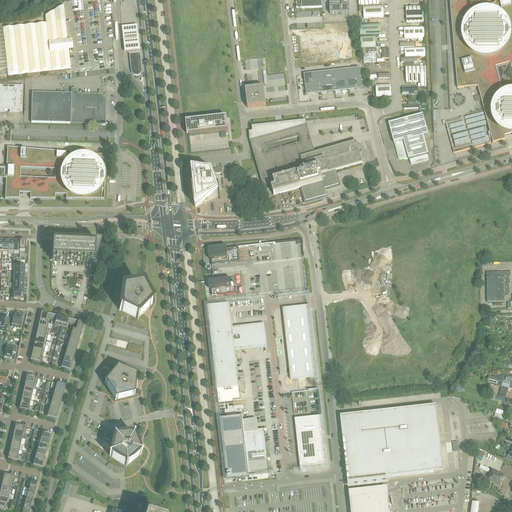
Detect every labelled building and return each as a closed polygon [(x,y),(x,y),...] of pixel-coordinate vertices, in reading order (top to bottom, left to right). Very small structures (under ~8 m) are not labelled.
[(296,8),(302,8),(302,9),(322,8),(321,0),(301,0),(296,0),(296,8)] [(349,0),(329,0),(330,15),(350,14),(349,0)] [(449,0),(456,71),(508,57),(511,56),(511,3),(511,0),(449,0)] [(46,24),(3,29),(8,77),(71,70),(69,51),(72,50),(71,41),(67,41),(63,6),(45,16),(46,24)] [(384,7),(364,7),(364,18),(384,17),(384,7)] [(405,17),(422,16),(422,7),(420,7),(405,7),(405,17)] [(380,24),(360,25),(361,36),(381,35),(380,24)] [(121,28),(124,53),(126,53),(139,51),(137,27),(121,28)] [(403,28),(404,39),(423,38),(423,28),(403,28)] [(375,36),(361,36),(361,48),(376,47),(375,36)] [(405,49),(405,57),(417,57),(420,56),(425,56),(425,48),(405,49)] [(368,52),(368,54),(364,55),(364,63),(376,63),(376,52),(368,52)] [(141,71),(141,70),(140,53),(129,55),(131,71),(131,72),(131,73),(132,73),(132,74),(133,74),(133,75),(134,75),(135,76),(136,76),(137,76),(138,76),(138,75),(139,75),(140,75),(140,74),(141,73),(141,72),(141,71)] [(493,143),(505,140),(505,138),(504,136),(511,133),(511,56),(508,57),(456,71),(457,88),(478,87),(480,96),(475,97),(477,102),(481,101),(493,143)] [(425,86),(424,67),(405,68),(405,83),(417,82),(417,87),(425,86)] [(315,74),(311,74),(304,75),(305,81),(305,89),(306,89),(306,95),(363,89),(363,88),(362,89),(360,70),(360,69),(315,74)] [(391,85),(376,86),(376,97),(391,96),(391,85)] [(246,90),(248,109),(266,106),(264,88),(246,90)] [(96,95),(62,94),(31,93),(30,123),(105,125),(106,100),(101,95),(96,95)] [(394,144),(398,159),(401,160),(404,160),(408,160),(409,160),(410,160),(411,165),(429,160),(427,155),(429,155),(423,136),(428,134),(423,115),(388,124),(394,144)] [(188,136),(228,131),(227,117),(186,122),(188,136)] [(252,126),(252,132),(249,133),(250,138),(249,138),(250,143),(256,161),(259,172),(263,186),(264,191),(272,189),(274,196),(302,188),(305,202),(327,196),(325,189),(339,185),(335,171),(363,163),(357,142),(315,154),(306,121),(284,123),(277,124),(252,127),(252,126)] [(0,177),(6,177),(5,199),(19,199),(19,193),(30,193),(30,197),(30,199),(55,199),(55,194),(66,195),(66,198),(66,199),(104,200),(104,199),(101,199),(102,197),(104,197),(106,156),(7,148),(7,159),(7,167),(0,167),(0,166),(0,177)] [(196,207),(197,206),(220,194),(212,175),(212,169),(194,171),(193,171),(192,171),(196,207)] [(52,260),(91,261),(93,262),(94,262),(94,261),(96,262),(101,245),(94,244),(53,242),(53,244),(52,244),(52,260)] [(209,261),(211,260),(212,264),(239,261),(237,247),(237,246),(235,247),(235,248),(227,249),(226,246),(208,248),(209,261)] [(387,264),(399,303),(413,298),(402,260),(387,264)] [(487,303),(505,302),(504,295),(509,295),(509,272),(498,272),(498,277),(487,277),(487,303)] [(209,290),(211,290),(212,296),(213,296),(214,297),(216,297),(216,296),(225,295),(225,296),(228,296),(228,295),(236,294),(235,282),(231,283),(230,279),(215,281),(208,281),(209,290)] [(146,309),(149,306),(151,304),(152,305),(152,304),(151,304),(150,302),(143,289),(143,290),(142,288),(143,286),(142,286),(141,287),(139,288),(125,290),(123,291),(122,290),(123,291),(123,293),(122,298),(121,302),(121,307),(120,309),(119,310),(119,311),(121,310),(122,311),(123,311),(135,317),(137,318),(137,320),(138,319),(138,318),(139,316),(142,313),(144,311),(146,309)] [(208,308),(219,405),(234,403),(234,402),(234,400),(233,397),(240,397),(235,351),(267,347),(264,324),(233,328),(230,305),(208,308)] [(309,378),(317,377),(318,377),(310,306),(283,309),(291,380),(295,380),(309,378)] [(41,313),(39,322),(48,324),(49,323),(46,323),(47,318),(51,319),(52,315),(41,313)] [(0,326),(3,328),(2,331),(6,332),(8,322),(5,321),(6,317),(6,316),(0,314),(0,326)] [(8,321),(12,322),(11,327),(21,329),(22,323),(19,323),(20,318),(21,316),(14,315),(14,317),(10,316),(9,318),(8,321)] [(57,316),(52,315),(51,319),(56,321),(55,325),(60,327),(63,318),(57,316)] [(63,318),(60,327),(66,328),(67,324),(72,325),(73,321),(68,319),(63,318)] [(75,331),(81,332),(84,324),(73,321),(72,325),(77,326),(75,331)] [(38,327),(49,330),(49,329),(47,329),(48,324),(39,322),(38,327)] [(38,327),(37,333),(48,335),(49,330),(38,327)] [(69,335),(80,338),(81,332),(75,331),(72,330),(71,335),(69,334),(69,335)] [(36,338),(47,341),(48,335),(37,333),(36,338)] [(80,338),(69,335),(67,340),(78,343),(80,338)] [(36,338),(34,344),(45,346),(47,341),(36,338)] [(77,349),(78,343),(67,340),(69,341),(68,346),(66,345),(66,346),(77,349)] [(33,349),(44,352),(45,346),(34,344),(33,349)] [(7,345),(4,357),(11,359),(13,352),(15,353),(17,347),(7,345)] [(64,351),(75,354),(77,349),(66,346),(64,351)] [(32,355),(43,357),(44,352),(33,349),(32,355)] [(75,354),(64,351),(63,357),(73,360),(75,354)] [(32,355),(30,361),(41,363),(43,357),(32,355)] [(61,362),(72,365),(73,360),(63,357),(61,362)] [(61,362),(59,368),(70,371),(72,365),(61,362)] [(135,385),(135,382),(135,378),(135,376),(136,376),(136,375),(135,376),(133,375),(120,369),(118,369),(118,368),(117,368),(118,369),(116,370),(107,381),(106,383),(105,383),(106,383),(107,385),(114,397),(115,399),(115,400),(116,399),(118,399),(132,395),(134,395),(135,396),(135,395),(134,394),(134,392),(135,389),(135,385)] [(492,377),(494,377),(502,379),(503,380),(505,376),(501,376),(498,375),(498,371),(492,371),(490,371),(490,375),(492,375),(492,377)] [(7,377),(4,376),(0,375),(0,383),(3,384),(3,387),(9,388),(10,381),(7,380),(7,377)] [(36,385),(38,379),(27,376),(25,382),(36,385)] [(487,383),(492,384),(500,386),(502,379),(494,377),(492,377),(489,376),(487,383)] [(36,388),(36,385),(25,382),(24,388),(35,390),(37,391),(38,388),(36,388)] [(55,383),(53,389),(64,392),(66,386),(55,383)] [(457,385),(456,391),(463,393),(465,387),(457,385)] [(62,397),(64,392),(53,389),(52,394),(62,397)] [(62,397),(52,394),(50,400),(61,403),(62,397)] [(511,400),(500,397),(492,395),(491,399),(493,400),(493,399),(499,401),(504,403),(511,405),(511,400)] [(59,408),(61,403),(50,400),(48,405),(59,408)] [(243,417),(242,409),(235,409),(234,405),(234,403),(219,405),(227,480),(249,478),(249,475),(269,473),(265,430),(244,432),(243,417)] [(58,414),(59,408),(48,405),(47,411),(58,414)] [(438,444),(440,444),(436,406),(359,414),(360,425),(342,427),(348,482),(386,478),(433,472),(433,469),(441,468),(438,444)] [(58,414),(47,411),(45,416),(56,420),(58,414)] [(340,417),(342,427),(360,425),(359,414),(340,417)] [(322,416),(295,419),(301,472),(328,469),(322,416)] [(15,426),(14,431),(25,434),(26,428),(15,426)] [(25,434),(14,431),(13,437),(24,439),(25,434)] [(51,435),(41,432),(39,438),(50,441),(51,435)] [(128,465),(137,457),(139,455),(141,454),(141,453),(140,452),(137,444),(136,442),(135,438),(134,436),(133,436),(131,436),(117,437),(115,437),(114,437),(115,438),(114,440),(111,450),(110,453),(110,455),(109,456),(110,456),(112,457),(114,458),(124,465),(126,466),(128,464),(128,465)] [(13,437),(12,443),(21,445),(23,445),(24,445),(25,442),(25,440),(24,439),(13,437)] [(48,446),(50,441),(39,438),(41,438),(39,444),(48,446)] [(12,443),(10,448),(19,450),(22,451),(23,445),(21,445),(12,443)] [(47,452),(48,446),(39,444),(38,449),(47,452)] [(433,469),(433,472),(443,471),(440,444),(438,444),(441,468),(433,469)] [(10,448),(9,454),(20,456),(18,455),(19,450),(10,448)] [(38,449),(36,455),(45,457),(47,452),(38,449)] [(8,459),(19,462),(20,456),(9,454),(8,459)] [(43,463),(45,457),(36,455),(35,460),(33,459),(43,463)] [(31,465),(42,468),(43,463),(33,459),(31,465)] [(488,478),(482,475),(479,474),(477,479),(480,481),(481,480),(487,483),(488,481),(500,487),(505,477),(492,471),(491,473),(490,473),(488,478)] [(3,481),(14,483),(15,477),(4,475),(3,481)] [(348,486),(348,489),(350,489),(358,488),(387,484),(387,481),(386,478),(348,482),(348,486)] [(14,483),(3,481),(2,486),(13,489),(11,488),(12,483),(14,484),(14,483)] [(37,483),(31,482),(28,493),(31,494),(32,491),(35,492),(37,483)] [(71,483),(66,482),(63,494),(67,496),(71,483)] [(13,489),(2,486),(0,492),(11,494),(13,489)] [(349,495),(350,499),(388,494),(388,491),(387,487),(358,491),(350,492),(349,492),(349,495)] [(25,504),(28,504),(29,502),(31,503),(34,494),(31,494),(28,493),(25,504)] [(390,511),(390,507),(393,507),(392,499),(389,500),(388,494),(350,499),(351,511),(390,511)] [(8,500),(0,497),(0,503),(7,505),(8,500)]
